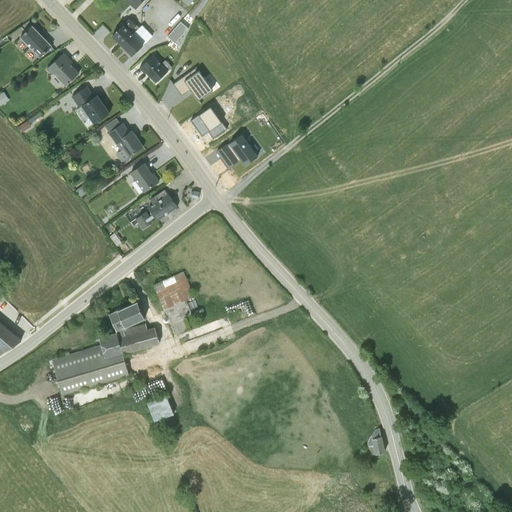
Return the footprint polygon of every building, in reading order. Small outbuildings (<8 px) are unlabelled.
[(194,18),(188,13),(168,36),(181,46),(194,18)] [(121,43),(132,32),(124,24),(113,35),(121,43)] [(50,46),(33,26),(22,36),(40,55),(50,46)] [(143,44),(132,32),(121,43),(132,55),(143,44)] [(72,61),(64,52),(47,67),(53,74),(54,72),(65,85),(79,72),(70,62),(72,61)] [(168,71),(153,55),(140,68),(155,82),(168,71)] [(82,105),(95,95),(87,85),(74,94),(82,105)] [(4,92),(0,93),(0,105),(9,100),(4,92)] [(110,113),(97,94),(95,95),(82,105),(94,124),(110,113)] [(27,120),(17,127),(21,132),(31,126),(29,123),(42,115),(40,112),(27,120)] [(106,125),(110,131),(120,124),(116,118),(106,125)] [(130,131),(123,121),(120,124),(110,131),(108,132),(120,149),(116,152),(122,161),(144,146),(132,130),(130,131)] [(153,167),(174,157),(168,145),(147,155),(153,167)] [(152,173),(144,162),(131,172),(144,191),(159,180),(153,172),(152,173)] [(85,182),(75,189),(81,196),(90,190),(85,182)] [(157,199),(167,192),(165,188),(155,195),(157,199)] [(193,188),(190,194),(198,197),(200,191),(193,188)] [(157,199),(149,205),(158,219),(177,205),(167,192),(157,199)] [(154,219),(146,210),(136,217),(143,227),(154,219)] [(184,272),(154,284),(164,308),(186,299),(194,296),(184,272)] [(138,299),(109,313),(117,330),(145,317),(138,299)] [(186,299),(164,308),(170,322),(185,316),(191,314),(186,299)] [(185,316),(170,322),(174,334),(190,327),(185,316)] [(0,353),(3,352),(5,350),(22,338),(0,319),(0,353)] [(63,393),(130,372),(123,352),(159,342),(154,327),(147,326),(146,323),(99,337),(100,343),(52,357),(58,378),(63,393)] [(169,392),(149,400),(157,418),(177,410),(169,392)] [(373,430),(375,437),(381,435),(379,428),(373,430)] [(375,437),(371,438),(375,453),(385,451),(381,435),(375,437)]
